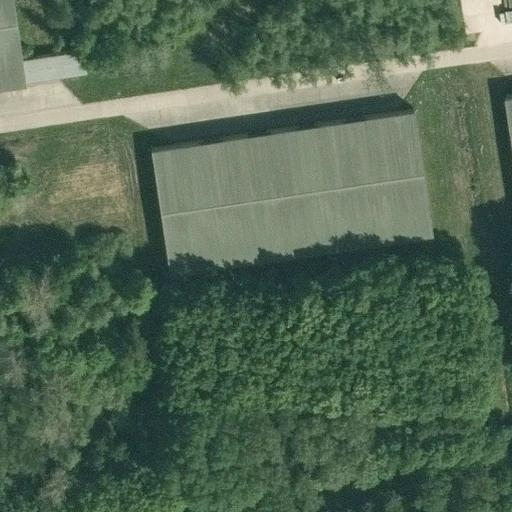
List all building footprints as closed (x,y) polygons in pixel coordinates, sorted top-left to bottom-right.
[(10,0),(0,0),(0,92),(24,89),(24,86),(20,62),(10,0)] [(511,0),(502,0),(503,9),(511,7),(511,0)] [(81,53),(20,62),(24,86),(56,81),(85,77),(81,53)] [(511,99),(507,100),(503,101),(511,161),(511,99)] [(165,280),(431,241),(413,114),(406,115),(151,153),(146,153),(165,280)]
